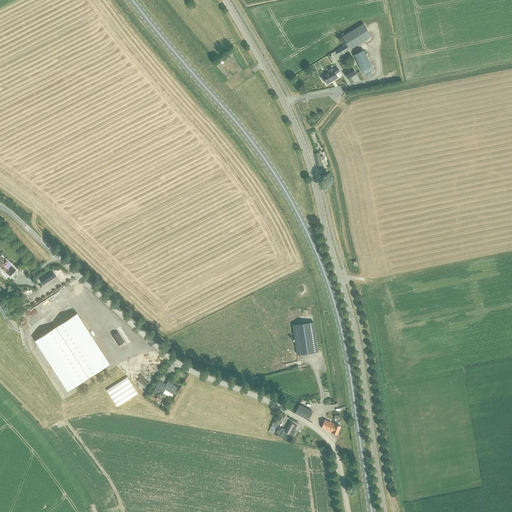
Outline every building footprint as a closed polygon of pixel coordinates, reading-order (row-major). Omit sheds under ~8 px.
[(364,23),(342,36),(350,49),(372,36),(364,23)] [(339,56),(349,50),(345,44),(335,51),(336,51),(338,56),(339,56)] [(374,70),(372,66),(364,50),(354,55),(362,71),(363,70),(365,74),(374,70)] [(232,53),(229,55),(239,72),(242,69),(232,53)] [(232,76),(220,61),(215,65),(227,79),(232,76)] [(322,77),(321,78),(322,80),(323,81),(324,80),(327,84),(330,82),(338,77),(336,74),(338,72),(340,71),(338,69),(337,67),(335,69),(333,70),(332,69),(332,68),(330,69),(328,70),(329,71),(329,72),(324,75),(322,76),(322,77)] [(350,69),(344,72),(346,76),(348,79),(350,77),(356,74),(354,71),(352,67),(350,69)] [(310,113),(306,114),(303,104),(298,105),(302,120),(311,117),(310,113)] [(314,154),(317,166),(322,165),(321,159),(323,159),(322,156),(320,156),(319,153),(314,154)] [(0,259),(0,267),(4,270),(1,273),(7,279),(9,276),(15,270),(11,266),(11,265),(2,257),(0,259)] [(43,285),(56,276),(53,271),(40,280),(43,285)] [(110,364),(77,313),(35,340),(68,391),(110,364)] [(318,352),(313,322),(293,325),(297,355),(318,352)] [(112,336),(119,345),(124,342),(118,332),(112,336)] [(127,377),(107,390),(117,406),(138,393),(127,377)] [(158,382),(152,391),(156,393),(158,391),(162,393),(163,392),(168,395),(170,394),(171,393),(173,394),(177,387),(167,381),(166,384),(164,386),(158,382)] [(150,393),(148,398),(156,404),(158,401),(160,402),(161,399),(157,397),(156,398),(153,396),(153,395),(150,393)] [(299,404),(295,412),(308,419),(312,411),(299,404)] [(338,425),(325,420),(322,428),(332,432),(331,432),(337,434),(340,426),(340,421),(338,421),(338,425)] [(280,437),(284,430),(289,433),(291,434),(292,435),(295,430),(294,429),(296,425),(290,422),(285,430),(278,426),(274,433),(280,437)]
